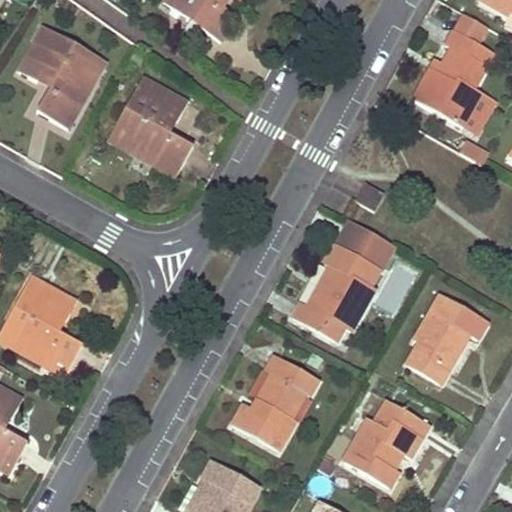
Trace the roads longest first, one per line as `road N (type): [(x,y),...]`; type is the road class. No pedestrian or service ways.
road 1 (residential): [(113,511),(391,0)]
road 2 (residential): [(331,0),(178,269)]
road 3 (residential): [(178,269),(43,511)]
road 4 (residential): [(0,170),(178,269)]
